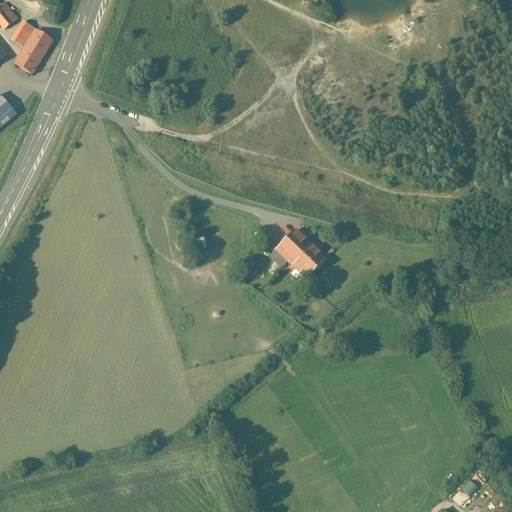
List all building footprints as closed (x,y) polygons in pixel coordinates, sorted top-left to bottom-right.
[(0,25),(5,30),(17,20),(4,4),(0,7),(0,25)] [(23,49),(34,30),(23,23),(11,42),(23,49)] [(52,42),(35,32),(14,66),(32,76),(52,42)] [(0,96),(0,129),(16,116),(0,96)] [(295,231),(275,251),(287,263),(306,281),(326,260),(295,231)] [(287,263),(275,251),(270,257),(281,269),(287,263)]
